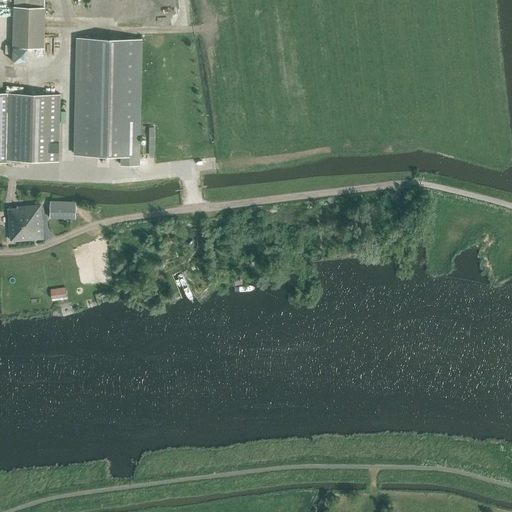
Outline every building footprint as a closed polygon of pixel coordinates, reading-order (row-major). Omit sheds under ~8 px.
[(13,47),(44,48),(45,7),(14,6),(13,47)] [(45,54),(55,54),(56,37),(45,37),(45,54)] [(78,37),(76,154),(122,155),(121,164),(138,164),(141,38),(78,37)] [(59,161),(59,136),(60,94),(0,92),(0,161),(11,162),(11,160),(59,161)] [(50,204),(50,225),(75,225),(76,216),(87,216),(87,206),(76,205),(50,204)] [(10,240),(34,238),(43,238),(44,237),(41,205),(18,207),(8,208),(10,240)]
